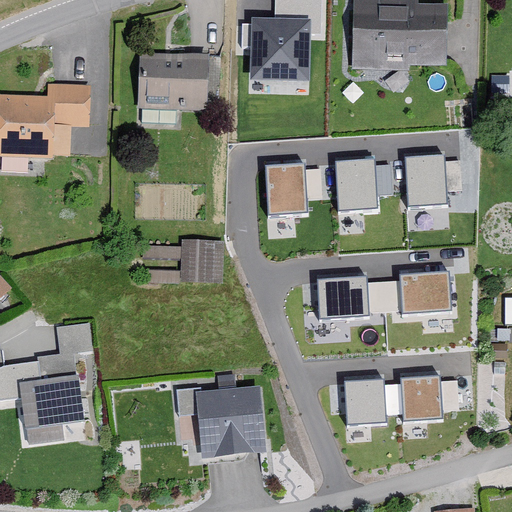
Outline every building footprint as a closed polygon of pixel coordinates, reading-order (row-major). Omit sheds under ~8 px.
[(266,0),(266,27),(242,27),(241,92),(295,93),(296,44),(316,44),(316,0),(266,0)] [(443,68),(444,7),(414,7),(414,2),(382,2),(382,0),(348,0),(348,72),(408,73),(408,67),(443,68)] [(203,113),(204,60),(136,59),(135,112),(203,113)] [(506,93),(504,78),(486,80),(488,95),(506,93)] [(84,132),(86,89),(44,87),(43,100),(0,98),(0,159),(50,162),(50,159),(66,160),(67,131),(84,132)] [(445,157),(406,159),(409,208),(449,206),(448,194),(463,193),(461,163),(445,164),(445,157)] [(375,161),(336,163),(339,212),(378,209),(377,195),(392,194),(390,166),(375,167),(375,161)] [(304,164),(265,167),(268,216),(308,213),(308,201),(322,200),(320,170),(305,171),(304,164)] [(218,285),(220,245),(177,244),(177,251),(139,250),(138,263),(177,264),(177,275),(143,274),(143,286),(177,287),(178,284),(218,285)] [(365,275),(314,279),(317,321),(454,310),(450,268),(397,272),(397,281),(366,284),(365,275)] [(0,277),(0,300),(12,290),(0,277)] [(501,340),(501,302),(486,302),(486,340),(501,340)] [(66,374),(73,373),(75,359),(89,357),(86,328),(54,332),(57,360),(34,363),(37,385),(17,387),(22,433),(80,426),(75,383),(67,384),(66,374)] [(439,375),(401,377),(404,422),(442,420),(439,375)] [(233,392),(231,377),(215,379),(216,394),(192,396),(199,463),(263,457),(257,390),(233,392)] [(384,381),(345,384),(347,408),(366,407),(366,410),(386,409),(384,381)]
